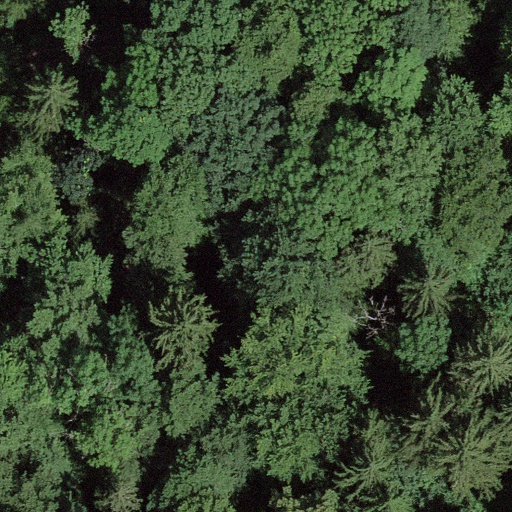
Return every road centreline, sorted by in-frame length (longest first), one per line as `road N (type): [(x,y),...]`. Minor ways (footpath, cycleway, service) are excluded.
road 1 (track): [(0,83),(511,151)]
road 2 (track): [(0,77),(258,0)]
